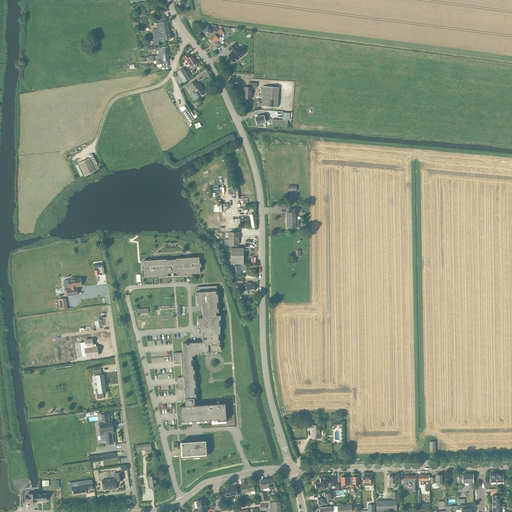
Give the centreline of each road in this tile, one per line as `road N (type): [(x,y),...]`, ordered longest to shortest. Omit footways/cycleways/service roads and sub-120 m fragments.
road 1 (unclassified): [(290,468),(263,359),(258,184),(218,82),(168,0)]
road 2 (residential): [(135,511),(108,305)]
road 3 (residential): [(136,334),(129,287),(188,286),(191,329),(139,333)]
road 4 (unclassified): [(290,468),(480,464)]
road 5 (track): [(75,157),(94,144),(112,100),(167,77)]
